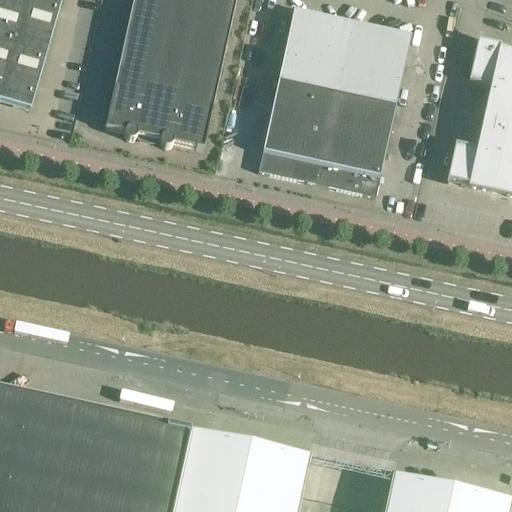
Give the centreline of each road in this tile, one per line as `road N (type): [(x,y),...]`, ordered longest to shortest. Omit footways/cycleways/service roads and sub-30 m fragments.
road 1 (secondary): [(511,311),(0,196)]
road 2 (unclassified): [(511,442),(0,331)]
road 3 (unknown): [(478,0),(432,181),(451,204),(511,218)]
road 4 (unknown): [(443,0),(398,173)]
road 5 (unknown): [(239,169),(278,0)]
road 6 (unknown): [(79,0),(48,126)]
